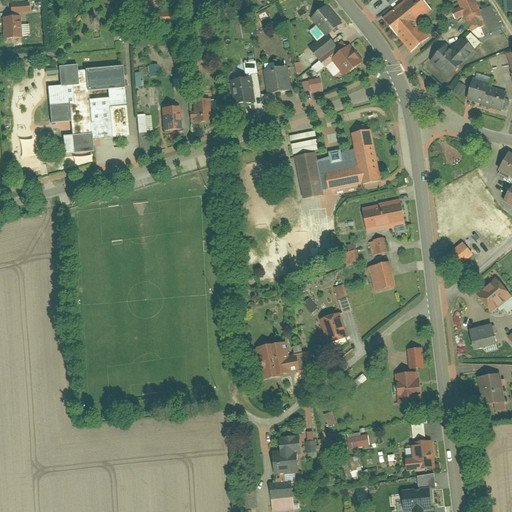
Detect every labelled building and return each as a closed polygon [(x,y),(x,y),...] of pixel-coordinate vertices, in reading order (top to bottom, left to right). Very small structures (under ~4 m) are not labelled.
[(419,0),(411,0),(381,23),(393,38),(395,37),(411,57),(431,42),(417,24),(430,14),(419,0)] [(475,0),(455,0),(459,8),(449,13),(453,22),(463,17),(472,37),(488,30),(475,0)] [(511,0),(501,0),(502,10),(511,9),(511,0)] [(27,3),(7,5),(8,17),(0,17),(0,21),(2,41),(21,39),(19,17),(28,16),(27,3)] [(315,24),(307,30),(315,39),(305,47),(316,61),(321,63),(340,49),(327,34),(340,23),(325,5),(309,17),(315,24)] [(146,6),(131,6),(132,15),(146,15),(146,6)] [(171,13),(147,16),(148,29),(172,27),(171,13)] [(444,48),(428,66),(445,80),(475,46),(464,36),(449,52),(444,48)] [(339,51),(340,49),(321,63),(322,67),(330,61),(341,77),(360,63),(347,45),(339,51)] [(222,74),(227,104),(249,101),(243,68),(251,67),(249,55),(236,58),(239,71),(222,74)] [(187,57),(188,71),(199,70),(198,56),(187,57)] [(122,129),(119,83),(117,57),(77,60),(77,64),(70,65),(69,59),(52,60),(53,76),(67,75),(68,97),(44,99),(45,112),(67,111),(68,129),(64,130),(65,143),(86,142),(85,132),(122,129)] [(284,86),(281,61),(256,64),(259,87),(254,87),(257,107),(272,104),(269,88),(284,86)] [(159,77),(158,66),(148,66),(149,78),(159,77)] [(312,90),(312,94),(324,92),(321,77),(301,81),(303,92),(312,90)] [(451,91),(460,98),(467,88),(458,81),(451,91)] [(472,82),(465,102),(499,113),(505,96),(487,90),(488,87),(472,82)] [(187,113),(187,119),(204,118),(203,89),(185,90),(186,105),(181,105),(181,113),(187,113)] [(156,128),(175,126),(172,99),(154,101),(156,128)] [(131,108),(131,128),(141,127),(140,107),(131,108)] [(315,153),(294,157),(301,200),(323,196),(322,192),(381,183),(372,131),(350,134),(353,151),(341,153),(340,150),(327,152),(328,159),(317,160),(315,153)] [(291,143),(293,155),(318,150),(316,138),(315,132),(290,136),(291,143)] [(511,159),(509,158),(499,176),(511,183),(500,204),(511,210),(511,159)] [(477,197),(451,228),(470,244),(496,213),(477,197)] [(386,229),(404,226),(400,203),(381,207),(386,229)] [(367,233),(386,229),(381,207),(363,210),(367,233)] [(378,235),(361,240),(365,253),(382,249),(378,235)] [(446,257),(458,270),(474,256),(462,243),(446,257)] [(343,265),(359,264),(358,251),(342,252),(343,265)] [(362,261),(360,262),(369,290),(390,284),(382,256),(362,261)] [(335,304),(309,313),(318,339),(341,331),(334,309),(346,305),(336,276),(326,280),(335,304)] [(475,295),(491,315),(511,297),(511,292),(498,276),(475,295)] [(492,328),(467,335),(472,352),(496,345),(492,328)] [(279,336),(248,345),(257,376),(287,367),(279,336)] [(329,345),(331,349),(347,343),(345,339),(329,345)] [(422,348),(406,350),(409,371),(425,368),(422,348)] [(420,372),(395,375),(397,402),(423,400),(420,372)] [(500,375),(476,378),(481,406),(490,405),(492,414),(506,412),(500,375)] [(329,427),(336,424),(332,412),(324,415),(329,427)] [(295,427),(271,429),(273,442),(264,443),(268,476),(262,477),(266,506),(287,504),(283,467),(293,465),(291,447),(297,446),(295,427)] [(370,447),(369,436),(347,437),(348,449),(370,447)] [(424,436),(404,439),(407,466),(427,463),(424,436)] [(306,437),(298,438),(300,447),(308,445),(306,437)] [(349,459),(354,477),(363,475),(358,456),(349,459)] [(250,487),(233,488),(236,506),(252,504),(250,487)] [(429,489),(402,492),(404,511),(425,511),(432,511),(429,489)]
